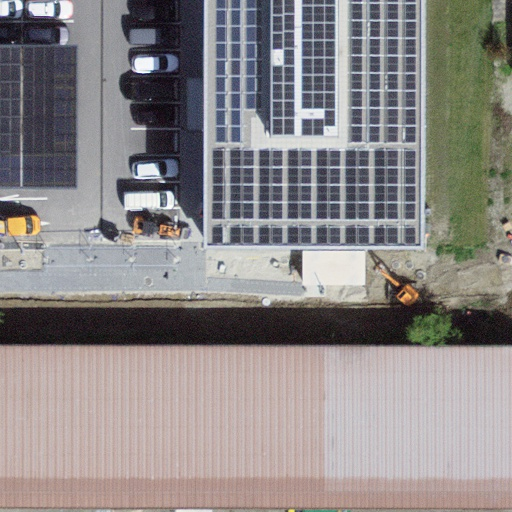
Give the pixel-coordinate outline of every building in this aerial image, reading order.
[(202,0),(201,81),(199,254),(422,257),(425,0),(202,0)] [(48,18),(0,17),(0,152),(47,153),(48,18)] [(0,472),(73,474),(75,343),(0,342),(0,472)] [(193,345),(75,343),(73,474),(191,475),(193,345)] [(312,346),(193,345),(191,475),(310,476),(312,346)] [(433,347),(312,346),(310,476),(432,478),(433,347)] [(432,478),(511,478),(511,348),(433,347),(432,478)]
